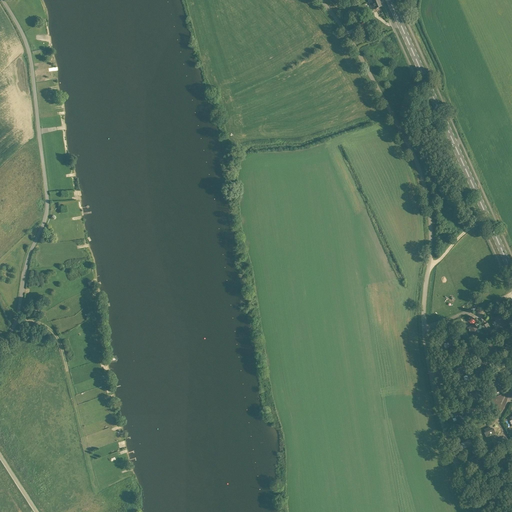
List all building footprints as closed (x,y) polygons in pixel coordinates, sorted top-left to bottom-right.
[(379,0),(370,0),(369,1),(373,10),(382,6),(379,0)] [(387,31),(384,24),(380,26),(381,28),(375,31),(377,35),(387,31)] [(494,318),(496,321),(498,320),(499,323),(499,324),(503,322),(500,315),(494,318)] [(476,330),(478,329),(474,323),(467,328),(473,336),(478,333),(476,330)] [(494,334),(488,323),(481,327),(488,338),(494,334)] [(451,341),(450,338),(444,340),(445,343),(444,344),(445,348),(455,345),(453,340),(451,341)] [(481,355),(484,363),(493,359),(491,353),(488,355),(487,353),(481,355)] [(460,372),(461,373),(467,370),(465,365),(463,366),(462,364),(456,366),(457,369),(459,368),(461,372),(460,372)] [(492,381),(495,389),(504,385),(502,380),(500,381),(499,378),(498,379),(498,378),(497,378),(498,379),(492,381)] [(480,398),(479,395),(480,395),(478,390),(476,391),(475,389),(469,391),(470,394),(469,395),(472,399),(476,397),(478,400),(480,398)] [(452,419),(459,416),(461,421),(465,420),(461,410),(461,411),(459,408),(457,409),(456,408),(450,411),(451,414),(450,414),(452,419)] [(484,433),(486,437),(487,437),(496,433),(494,428),(491,429),(490,427),(484,430),(486,432),(484,433)] [(463,449),(467,447),(467,446),(472,444),(470,439),(468,440),(466,438),(460,440),(462,443),(461,443),(463,449)] [(504,453),(499,455),(497,456),(500,464),(509,460),(507,455),(505,456),(504,453)] [(479,472),(479,473),(485,470),(483,465),(481,466),(480,463),(474,466),(475,469),(477,468),(479,471),(479,472)] [(489,501),(491,506),(500,502),(499,499),(497,500),(495,496),(489,498),(490,501),(489,501)]
